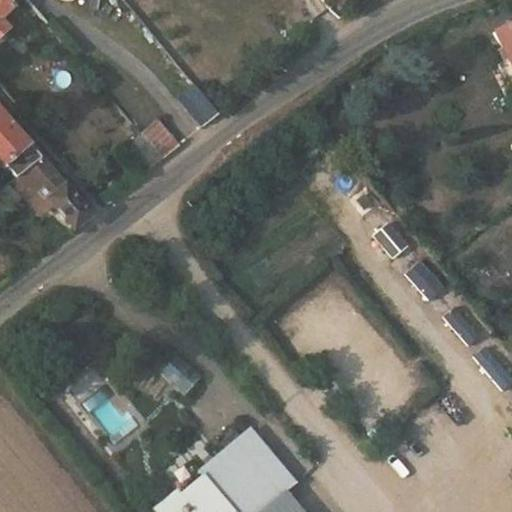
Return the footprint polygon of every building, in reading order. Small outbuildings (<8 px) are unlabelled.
[(0,0),(0,36),(6,31),(0,24),(0,19),(12,9),(4,0),(0,0)] [(54,20),(47,27),(73,54),(80,47),(54,20)] [(511,24),(490,35),(511,78),(511,24)] [(201,128),(219,113),(194,83),(176,98),(201,128)] [(0,113),(0,163),(1,163),(12,177),(38,157),(0,113)] [(161,160),(175,148),(153,122),(138,133),(161,160)] [(120,148),(142,175),(161,160),(138,133),(120,148)] [(38,157),(12,177),(2,185),(17,203),(29,193),(46,212),(51,207),(71,230),(88,217),(38,157)] [(511,379),(384,224),(350,251),(511,450),(511,379)] [(175,352),(157,373),(186,396),(203,375),(175,352)] [(269,511),(257,497),(283,476),(260,447),(209,490),(213,495),(193,511),(269,511)] [(295,511),(306,504),(283,476),(257,497),(269,511),(295,511)]
